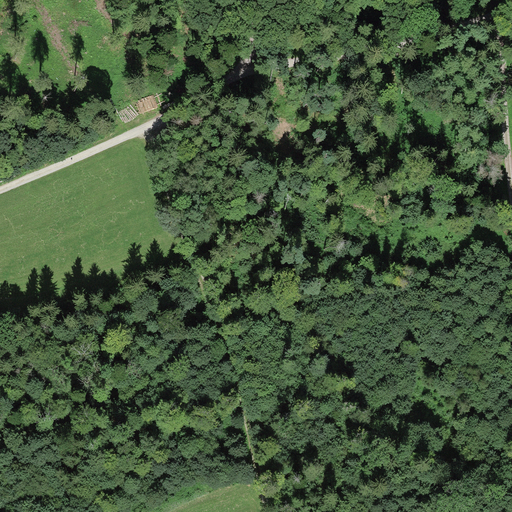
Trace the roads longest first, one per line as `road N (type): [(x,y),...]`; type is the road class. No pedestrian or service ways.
road 1 (track): [(0,188),(250,72),(438,37),(511,5)]
road 2 (track): [(149,125),(239,387),(268,511)]
road 3 (track): [(511,194),(493,13)]
